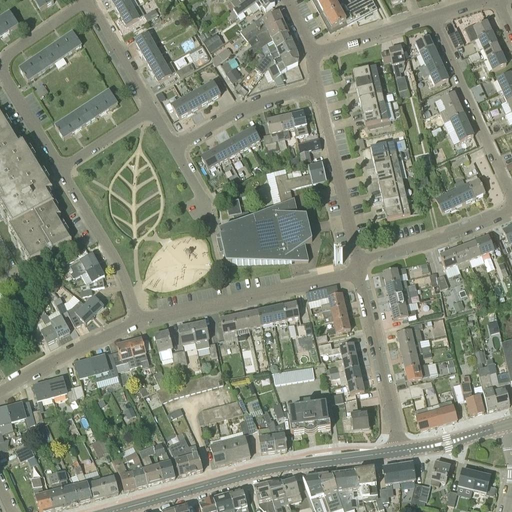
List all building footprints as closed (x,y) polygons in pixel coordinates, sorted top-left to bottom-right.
[(32,0),(35,5),(40,12),(53,4),(50,0),(32,0)] [(109,0),(114,8),(127,1),(127,0),(109,0)] [(228,17),(250,0),(234,0),(226,6),(231,14),(228,16),(228,17)] [(269,0),(250,0),(228,17),(232,22),(256,5),(259,10),(262,9),(265,14),(275,7),(269,0)] [(312,0),(317,8),(332,0),(312,0)] [(323,20),(356,2),(354,0),(347,0),(342,3),(340,0),(332,0),(317,8),(323,20)] [(356,2),(323,20),(331,34),(346,25),(347,27),(377,11),(371,0),(360,0),(356,2)] [(120,18),(133,11),(127,1),(114,8),(120,18)] [(133,11),(120,18),(126,28),(139,21),(133,11)] [(254,38),(283,25),(278,14),(277,15),(275,11),(271,12),(273,17),(262,22),(261,20),(248,28),(240,34),(244,39),(247,44),(254,38)] [(147,24),(154,19),(158,18),(155,12),(143,18),(147,24)] [(0,39),(5,37),(11,32),(18,27),(9,14),(2,19),(0,20),(0,39)] [(477,41),(491,35),(487,24),(467,32),(468,34),(474,32),(477,41)] [(271,43),(288,35),(283,25),(254,38),(247,44),(254,39),(267,33),(268,36),(242,56),(246,61),(266,46),(271,43)] [(203,44),(209,40),(205,34),(199,38),(203,44)] [(446,38),(452,51),(461,48),(455,34),(446,38)] [(59,44),(52,49),(45,53),(54,66),(61,62),(67,57),(74,53),(81,48),(72,35),(65,40),(59,44)] [(223,46),(216,35),(209,40),(203,44),(210,55),(223,46)] [(270,55),(276,52),(292,44),(288,35),(271,43),(266,46),(270,55)] [(482,52),(496,45),(491,35),(477,41),(482,52)] [(141,54),(154,47),(148,36),(135,44),(141,54)] [(420,56),(434,50),(429,39),(415,45),(420,56)] [(262,76),(266,71),(268,70),(272,67),(271,65),(297,54),(292,44),(276,52),(270,55),(265,57),(266,59),(262,60),(258,65),(255,69),(262,76)] [(487,62),(501,56),(496,45),(482,52),(487,62)] [(233,46),(222,54),(226,60),(237,51),(233,46)] [(147,64),(160,57),(154,47),(141,54),(147,64)] [(392,65),(400,100),(410,98),(405,79),(401,79),(400,75),(402,74),(404,67),(404,65),(405,65),(401,49),(388,52),(389,53),(382,55),(382,54),(381,55),(384,67),(392,65)] [(424,66),(438,60),(434,50),(420,56),(424,66)] [(48,71),(54,66),(45,53),(39,58),(32,62),(26,67),(19,72),(28,85),(35,80),(41,75),(48,71)] [(268,71),(268,72),(273,83),(280,77),(285,72),(298,66),(299,63),(297,54),(271,65),(272,67),(268,70),(268,71)] [(471,65),(480,60),(477,54),(468,58),(471,65)] [(501,56),(487,62),(492,73),(506,66),(501,56)] [(152,74),(165,67),(160,57),(147,64),(152,74)] [(423,80),(429,77),(443,71),(438,60),(424,66),(418,69),(423,80)] [(223,68),(228,74),(235,69),(230,63),(223,68)] [(179,79),(192,72),(194,71),(191,65),(187,68),(176,74),(179,79)] [(165,67),(152,74),(158,85),(171,77),(165,67)] [(355,84),(378,78),(375,69),(353,74),(355,84)] [(234,71),(227,76),(226,76),(226,77),(231,84),(232,86),(241,79),(235,70),(234,71)] [(443,71),(429,77),(434,88),(448,82),(443,71)] [(500,90),(511,84),(511,80),(510,76),(502,79),(500,75),(493,78),(494,83),(496,82),(500,90)] [(357,93),(380,87),(378,78),(355,84),(357,93)] [(203,90),(210,104),(220,98),(217,93),(222,90),(217,80),(211,83),(212,85),(203,90)] [(505,102),(511,99),(511,84),(500,90),(505,102)] [(35,93),(40,100),(48,94),(43,87),(35,93)] [(359,102),(382,97),(380,87),(357,93),(359,102)] [(200,110),(210,104),(203,90),(192,96),(200,110)] [(104,115),(111,111),(118,106),(109,93),(102,98),(95,103),(89,107),(82,111),(90,124),(97,120),(104,115)] [(445,112),(459,106),(454,95),(440,101),(445,112)] [(190,115),(200,110),(192,96),(182,102),(190,115)] [(361,111),(384,105),(382,97),(359,102),(361,111)] [(179,121),(190,115),(182,102),(171,108),(179,121)] [(363,120),(386,114),(384,105),(361,111),(363,120)] [(449,123),(463,116),(459,106),(445,112),(449,123)] [(83,129),(90,124),(82,111),(75,116),(68,120),(62,125),(54,129),(63,142),(70,137),(77,133),(83,129)] [(290,117),(294,131),(296,139),(308,136),(302,114),(290,117)] [(386,114),(363,120),(365,128),(388,123),(386,114)] [(454,133),(468,127),(463,116),(449,123),(454,133)] [(0,117),(0,193),(6,203),(0,206),(0,211),(12,230),(8,232),(30,266),(33,264),(37,261),(70,239),(67,234),(66,235),(60,226),(62,225),(58,218),(61,216),(57,210),(55,211),(52,206),(54,205),(49,198),(48,199),(45,195),(52,190),(23,146),(20,148),(0,117)] [(288,133),(294,131),(290,117),(279,119),(283,138),(286,154),(287,154),(285,142),(290,140),(288,133)] [(282,155),(286,154),(283,138),(279,119),(267,122),(271,137),(277,135),(279,143),(264,146),(266,155),(281,152),(282,155)] [(505,135),(511,132),(511,125),(503,130),(505,135)] [(468,127),(454,133),(448,136),(453,147),(473,138),(468,127)] [(242,136),(249,150),(263,142),(260,129),(253,133),(252,131),(242,136)] [(239,155),(249,150),(242,136),(232,142),(239,155)] [(229,161),(239,155),(232,142),(222,148),(229,161)] [(299,156),(308,154),(313,153),(310,143),(297,146),(299,156)] [(374,169),(398,163),(403,162),(401,153),(398,154),(396,145),(370,150),(374,169)] [(219,167),(229,161),(222,148),(211,154),(219,167)] [(208,173),(219,167),(211,154),(201,160),(208,173)] [(308,154),(299,156),(301,166),(310,163),(308,154)] [(458,167),(469,162),(466,156),(455,161),(458,167)] [(418,170),(428,168),(426,157),(416,159),(418,170)] [(299,160),(290,161),(292,169),(300,167),(299,160)] [(377,178),(400,173),(398,163),(374,169),(377,178)] [(224,257),(226,266),(308,263),(305,247),(312,243),(306,218),(297,217),(294,201),(291,202),(289,191),(311,186),(312,188),(326,185),(322,165),(308,169),(310,177),(287,182),(286,176),(275,179),(280,204),(281,206),(239,225),(237,216),(241,215),(238,201),(225,204),(228,218),(233,217),(235,226),(216,235),(218,244),(216,244),(220,258),(224,257)] [(379,187),(402,182),(400,173),(377,178),(379,187)] [(466,186),(473,201),(485,195),(476,177),(465,182),(467,185),(466,186)] [(418,190),(429,188),(427,178),(415,181),(418,190)] [(381,196),(404,191),(402,182),(379,187),(381,196)] [(473,201),(466,186),(464,187),(462,182),(454,186),(457,192),(456,192),(463,206),(473,201)] [(383,205),(406,199),(404,191),(381,196),(383,205)] [(453,211),(463,206),(456,192),(446,197),(453,211)] [(442,216),(453,211),(446,197),(435,202),(442,216)] [(385,214),(408,208),(406,199),(383,205),(385,214)] [(408,208),(385,214),(387,223),(410,217),(408,208)] [(509,248),(511,246),(511,229),(502,233),(509,248)] [(475,244),(481,259),(493,254),(488,239),(475,244)] [(469,264),(481,259),(475,244),(463,249),(469,264)] [(471,268),(469,264),(463,249),(451,253),(457,268),(459,272),(471,268)] [(445,273),(457,268),(451,253),(439,258),(445,273)] [(85,275),(98,268),(93,257),(77,265),(77,268),(79,272),(71,276),(74,281),(82,278),(85,275)] [(37,261),(33,264),(37,271),(41,268),(37,261)] [(80,294),(91,292),(105,289),(102,279),(104,278),(98,268),(85,275),(82,278),(86,287),(79,289),(80,294)] [(400,283),(399,277),(406,276),(405,270),(397,272),(397,271),(383,274),(385,287),(400,283)] [(437,280),(436,276),(429,277),(431,288),(439,287),(440,293),(448,290),(444,278),(437,280)] [(388,298),(416,292),(415,287),(407,289),(405,282),(400,283),(385,287),(388,298)] [(57,284),(51,290),(56,294),(62,288),(57,284)] [(322,314),(345,309),(342,296),(338,297),(336,288),(306,295),(308,304),(320,302),(322,314)] [(390,310),(410,306),(409,300),(417,298),(416,292),(388,298),(390,310)] [(85,308),(94,318),(103,309),(93,299),(85,308)] [(53,322),(49,324),(50,324),(52,328),(59,341),(69,335),(62,321),(68,318),(66,313),(63,307),(60,300),(54,303),(61,318),(53,322)] [(68,318),(74,330),(84,325),(85,327),(94,318),(85,308),(84,308),(79,303),(72,310),(66,313),(68,318)] [(461,303),(453,306),(456,313),(464,310),(461,303)] [(283,308),(286,323),(299,321),(296,305),(283,308)] [(410,306),(390,310),(393,323),(408,319),(409,323),(417,321),(414,312),(407,313),(405,307),(411,306),(410,306)] [(274,326),(286,323),(283,308),(270,310),(274,326)] [(325,326),(333,324),(348,321),(345,309),(322,314),(325,326)] [(261,329),(274,326),(270,310),(258,313),(261,329)] [(249,331),(261,329),(258,313),(245,316),(249,331)] [(40,318),(43,324),(44,327),(50,324),(49,324),(47,319),(45,316),(40,318)] [(236,334),(249,331),(245,316),(233,318),(236,334)] [(238,343),(236,334),(233,318),(220,321),(225,346),(238,343)] [(348,321),(333,324),(334,330),(327,332),(328,336),(329,337),(350,332),(348,321)] [(445,321),(436,322),(437,331),(446,330),(445,321)] [(496,323),(487,325),(490,336),(499,334),(496,323)] [(192,327),(195,346),(197,353),(209,350),(211,360),(217,359),(215,346),(209,347),(205,324),(192,327)] [(419,344),(422,343),(420,337),(419,332),(423,331),(421,325),(410,328),(411,333),(397,336),(400,348),(414,345),(419,344)] [(181,349),(195,346),(192,327),(177,330),(181,349)] [(59,341),(52,328),(40,334),(48,347),(59,341)] [(171,355),(171,353),(172,352),(168,334),(154,337),(159,356),(161,363),(172,361),(171,355)] [(129,345),(136,370),(142,368),(143,370),(148,368),(148,367),(141,342),(129,345)] [(511,342),(501,346),(511,389),(511,391),(511,342)] [(422,355),(430,353),(429,348),(420,349),(419,344),(414,345),(400,348),(402,359),(417,356),(422,355)] [(117,348),(119,355),(112,356),(115,368),(122,367),(121,364),(127,362),(129,372),(136,370),(129,345),(117,348)] [(335,364),(356,359),(353,346),(339,349),(339,350),(331,351),(330,345),(318,348),(320,357),(328,356),(328,357),(340,355),(341,361),(335,363),(335,364)] [(496,377),(496,375),(489,377),(497,411),(510,408),(506,390),(511,389),(501,346),(507,375),(496,377)] [(178,354),(181,368),(187,366),(184,353),(178,354)] [(489,376),(488,368),(480,370),(480,365),(484,364),(482,353),(475,354),(478,371),(479,379),(483,393),(482,393),(487,414),(497,411),(489,377),(489,376)] [(174,369),(181,368),(178,354),(171,355),(172,361),(174,369)] [(110,381),(118,379),(115,368),(112,356),(105,358),(105,359),(89,363),(94,380),(96,385),(110,381)] [(405,371),(419,368),(417,356),(402,359),(405,371)] [(330,377),(358,371),(356,359),(335,364),(336,369),(326,372),(327,377),(328,377),(330,377)] [(455,374),(453,365),(453,362),(447,363),(448,366),(447,366),(449,375),(455,374)] [(80,384),(94,380),(89,363),(75,367),(80,384)] [(271,367),(269,369),(270,374),(273,375),(277,375),(278,373),(277,368),(274,366),(271,367)] [(419,368),(405,371),(407,384),(422,380),(429,378),(427,367),(419,368)] [(347,386),(361,382),(358,371),(330,377),(328,377),(329,381),(331,381),(331,382),(339,380),(340,387),(347,385),(347,386)] [(161,391),(162,391),(168,388),(161,373),(153,377),(160,391),(161,391)] [(214,375),(218,389),(223,387),(220,373),(214,375)] [(214,375),(208,377),(212,390),(218,389),(214,375)] [(208,377),(203,378),(207,392),(212,390),(208,377)] [(203,378),(197,380),(201,393),(207,392),(203,378)] [(460,387),(464,403),(465,403),(470,419),(484,416),(479,399),(472,401),(470,394),(471,394),(468,384),(470,384),(468,378),(462,379),(464,386),(460,387)] [(197,380),(192,381),(196,395),(201,393),(197,380)] [(192,381),(186,383),(190,396),(196,395),(192,381)] [(77,402),(73,390),(65,392),(62,382),(48,385),(52,402),(67,398),(69,406),(75,403),(77,402)] [(361,382),(347,386),(349,397),(364,394),(361,382)] [(186,383),(181,384),(185,398),(190,396),(186,383)] [(181,384),(175,386),(179,399),(185,398),(181,384)] [(410,394),(422,392),(427,390),(425,384),(408,388),(410,394)] [(34,389),(38,406),(41,405),(52,402),(48,385),(34,389)] [(179,399),(175,386),(168,388),(174,401),(179,399)] [(458,405),(464,403),(460,387),(453,389),(458,405)] [(73,390),(77,402),(84,398),(81,388),(73,390)] [(168,403),(174,401),(168,388),(162,391),(168,403)] [(143,399),(149,396),(146,389),(139,392),(141,396),(143,399)] [(168,403),(161,391),(160,391),(155,393),(162,406),(168,403)] [(422,392),(410,394),(411,400),(423,397),(422,392)] [(332,408),(343,405),(341,396),(330,399),(332,408)] [(357,415),(357,408),(356,403),(356,402),(343,405),(344,412),(345,420),(350,419),(353,433),(369,432),(369,431),(367,414),(357,415)] [(237,403),(231,405),(236,418),(243,416),(237,403)] [(306,410),(291,411),(292,418),(290,418),(294,434),(333,430),(330,413),(329,413),(328,406),(313,409),(312,403),(306,404),(306,410)] [(439,406),(445,426),(457,423),(452,408),(451,403),(439,406)] [(231,405),(225,406),(229,420),(236,418),(231,405)] [(277,421),(284,418),(279,405),(272,408),(277,421)] [(35,427),(32,414),(30,409),(23,411),(22,406),(7,410),(12,427),(26,423),(28,430),(35,427)] [(223,422),(229,420),(225,406),(219,408),(223,422)] [(432,430),(445,426),(439,406),(427,410),(428,416),(432,430)] [(219,408),(213,410),(217,423),(223,422),(219,408)] [(132,409),(124,413),(128,422),(136,419),(132,409)] [(246,423),(249,436),(251,436),(258,433),(250,417),(245,409),(241,411),(243,417),(246,423)] [(0,430),(12,427),(7,410),(0,412),(0,454),(8,452),(9,442),(4,443),(0,430)] [(213,410),(207,411),(211,425),(217,423),(213,410)] [(420,433),(432,430),(428,416),(427,410),(414,413),(416,419),(420,433)] [(180,411),(167,417),(170,423),(183,417),(180,411)] [(204,427),(211,425),(207,411),(201,413),(204,427)] [(40,412),(32,414),(35,427),(43,424),(40,412)] [(273,437),(275,454),(287,453),(284,436),(281,428),(276,430),(273,422),(271,423),(267,414),(263,416),(267,425),(266,425),(268,431),(272,438),(273,437)] [(70,416),(58,421),(60,425),(72,420),(70,416)] [(243,438),(249,436),(246,423),(239,424),(243,438)] [(261,456),(275,454),(273,437),(272,438),(268,431),(258,432),(258,440),(261,456)] [(97,443),(103,456),(109,454),(109,453),(100,434),(94,437),(97,443)] [(186,457),(179,443),(176,437),(171,439),(173,442),(167,445),(175,462),(179,480),(191,476),(186,457)] [(233,442),(238,463),(250,460),(244,439),(233,442)] [(186,457),(191,476),(203,473),(198,456),(193,458),(188,448),(184,440),(179,443),(186,457)] [(33,444),(36,450),(43,447),(40,441),(33,444)] [(227,466),(238,463),(233,442),(221,445),(227,466)] [(103,456),(97,443),(91,446),(97,459),(103,456)] [(160,474),(163,484),(175,481),(170,463),(161,445),(153,448),(153,449),(155,455),(156,459),(161,458),(164,465),(158,467),(160,474)] [(216,469),(227,466),(221,445),(210,448),(216,469)] [(20,465),(34,459),(29,447),(15,453),(20,465)] [(119,478),(124,494),(136,491),(131,475),(131,474),(125,476),(125,474),(126,474),(123,467),(127,465),(125,460),(123,460),(122,459),(118,449),(109,453),(109,454),(112,463),(119,478)] [(149,458),(155,455),(153,449),(139,455),(145,470),(143,471),(147,488),(163,484),(160,474),(158,467),(151,469),(150,467),(152,466),(149,458)] [(147,488),(143,471),(142,471),(135,453),(122,459),(123,460),(125,460),(127,465),(128,465),(130,468),(134,467),(137,473),(131,474),(131,475),(136,491),(147,488)] [(87,485),(85,481),(82,474),(74,456),(70,458),(73,465),(72,465),(75,471),(74,471),(76,477),(71,480),(74,485),(74,486),(75,489),(74,489),(78,507),(92,503),(87,485)] [(397,467),(401,485),(415,483),(413,465),(397,467)] [(446,486),(450,468),(436,465),(431,487),(438,489),(439,485),(446,486)] [(383,469),(386,488),(391,487),(401,485),(397,467),(383,469)] [(383,505),(381,499),(377,501),(374,472),(355,474),(362,499),(363,504),(376,502),(378,511),(380,511),(384,511),(384,510),(383,505)] [(472,492),(476,475),(462,472),(458,489),(472,492)] [(78,507),(74,489),(69,491),(68,487),(66,483),(68,482),(65,473),(56,476),(65,510),(78,507)] [(364,508),(363,504),(362,499),(355,474),(342,476),(349,500),(350,511),(354,511),(355,511),(354,510),(358,509),(364,508)] [(476,475),(472,492),(486,496),(490,478),(476,475)] [(51,511),(59,511),(65,510),(56,476),(48,478),(53,494),(47,495),(51,511)] [(343,511),(350,511),(349,500),(342,476),(332,477),(343,511)] [(340,511),(343,511),(332,477),(317,479),(323,498),(326,504),(332,502),(335,511),(340,511)] [(105,500),(100,482),(99,478),(85,481),(87,485),(92,503),(105,500)] [(100,482),(105,500),(118,496),(113,478),(100,482)] [(316,501),(323,498),(317,479),(302,481),(314,511),(326,511),(322,501),(316,502),(316,501)] [(51,511),(47,495),(43,496),(40,480),(31,483),(38,511),(51,511)] [(282,486),(288,507),(302,503),(300,498),(295,482),(282,486)] [(289,511),(288,507),(282,486),(281,484),(267,485),(272,502),(274,511),(289,511)] [(258,506),(272,502),(267,485),(253,489),(258,506)] [(418,508),(422,488),(415,486),(410,507),(418,508)] [(422,488),(418,508),(424,510),(425,504),(426,504),(430,490),(422,488)] [(379,491),(381,499),(383,505),(384,510),(390,509),(389,504),(388,499),(386,490),(379,491)] [(229,497),(233,511),(247,511),(242,493),(229,497)] [(454,509),(457,495),(450,493),(450,494),(448,502),(446,507),(454,509)] [(233,511),(229,497),(213,501),(216,511),(233,511)] [(216,511),(213,501),(199,506),(200,511),(216,511)]
